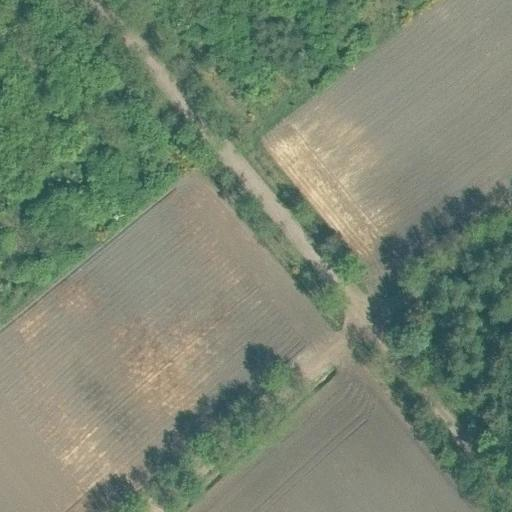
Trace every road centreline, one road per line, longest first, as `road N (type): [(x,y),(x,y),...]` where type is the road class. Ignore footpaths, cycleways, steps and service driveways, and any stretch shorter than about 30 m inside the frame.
road 1 (track): [(366,322),(96,0)]
road 2 (track): [(366,322),(150,511)]
road 3 (track): [(511,498),(366,322)]
road 4 (track): [(366,322),(511,235)]
